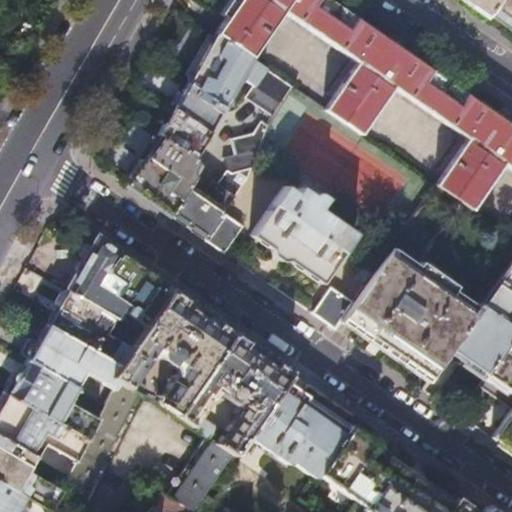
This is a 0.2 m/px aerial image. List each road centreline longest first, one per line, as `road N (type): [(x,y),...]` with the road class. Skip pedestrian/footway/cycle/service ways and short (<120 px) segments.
road 1 (residential): [(29,156),(511,485)]
road 2 (primary): [(119,0),(29,156)]
road 3 (residential): [(403,0),(511,74)]
